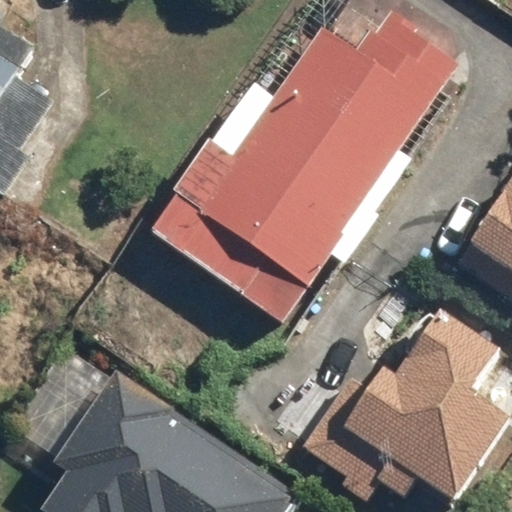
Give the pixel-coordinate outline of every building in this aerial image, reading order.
[(203,144),(144,235),(294,332),(469,64),(400,20),(372,63),(317,27),(229,161),(203,144)] [(0,191),(21,159),(12,153),(43,105),(5,81),(23,53),(0,38),(0,191)] [(511,196),(475,250),(511,275),(511,196)] [(363,382),(316,449),(360,480),(355,488),(379,504),(390,489),(414,505),(428,484),(461,507),(511,435),(511,418),(480,396),(509,354),(451,314),(415,366),(403,383),(389,373),(376,390),(363,382)] [(280,511),(290,498),(114,382),(57,467),(65,472),(42,506),(50,511),(280,511)]
